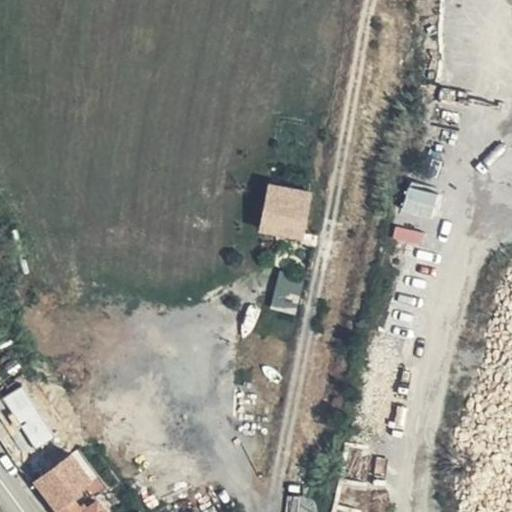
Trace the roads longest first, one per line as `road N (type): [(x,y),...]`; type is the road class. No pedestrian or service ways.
road 1 (track): [(286,511),(376,0)]
road 2 (unknown): [(262,511),(226,459),(172,337)]
